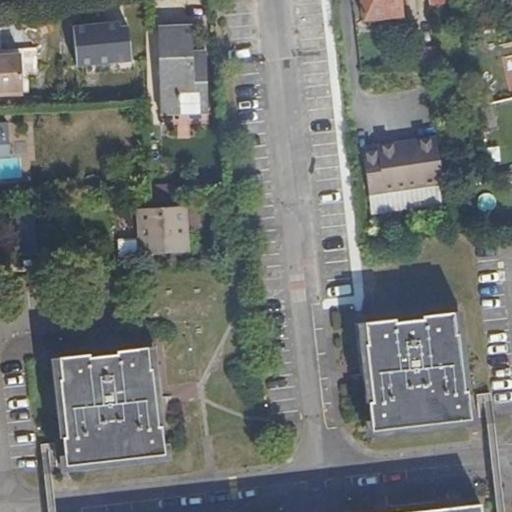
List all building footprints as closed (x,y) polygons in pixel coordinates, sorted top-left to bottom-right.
[(361,0),(364,21),(402,16),(399,0),(361,0)] [(74,26),(77,67),(123,64),(121,23),(74,26)] [(161,110),(209,108),(207,53),(194,53),(193,28),(158,29),(161,110)] [(29,49),(0,49),(0,55),(23,55),(24,95),(31,94),(29,49)] [(402,55),(403,63),(438,58),(437,50),(402,55)] [(0,55),(0,95),(24,95),(23,55),(0,55)] [(209,124),(209,108),(161,110),(162,125),(209,124)] [(481,113),(486,132),(497,129),(492,110),(481,113)] [(370,196),(444,185),(437,139),(377,148),(378,152),(364,153),(370,196)] [(139,214),(140,230),(143,230),(143,242),(141,242),(137,242),(138,259),(189,255),(186,211),(139,214)] [(372,432),(379,431),(407,428),(407,422),(416,421),(434,419),(434,425),(455,423),(471,421),(469,404),(468,394),(468,392),(465,393),(464,386),(459,335),(457,335),(454,314),(438,316),(424,317),(424,320),(401,323),(397,323),(397,320),(365,323),(367,345),(366,345),(372,403),(370,403),(372,432)] [(63,445),(64,455),(65,466),(100,462),(100,456),(127,453),(127,459),(164,455),(161,427),(157,427),(151,370),(149,370),(147,349),(116,351),(116,355),(89,358),(88,355),(58,358),(65,437),(62,437),(63,445)] [(485,402),(490,454),(490,459),(496,511),(506,511),(501,458),(495,391),(480,392),(482,402),(485,402)] [(468,394),(469,404),(482,402),(480,392),(468,394)] [(48,505),(48,511),(57,511),(57,504),(52,456),(64,455),(63,445),(42,447),(48,505)]
